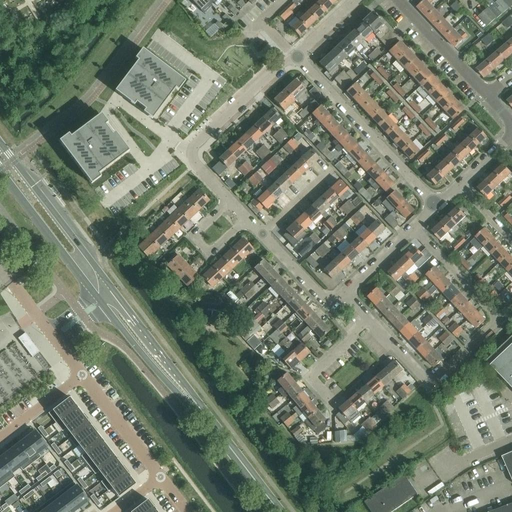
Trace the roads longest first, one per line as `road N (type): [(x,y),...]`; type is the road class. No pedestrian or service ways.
road 1 (residential): [(434,206),(296,57)]
road 2 (residential): [(229,199),(191,152),(296,57)]
road 3 (tertiary): [(113,291),(0,142)]
road 4 (tertiary): [(0,173),(94,295)]
road 5 (tertiary): [(201,414),(113,291)]
road 6 (tertiary): [(104,308),(201,414)]
road 7 (residential): [(160,479),(80,373)]
road 8 (residential): [(229,199),(192,236),(211,255),(247,218)]
road 9 (residential): [(485,96),(398,0)]
road 10 (residential): [(497,322),(412,226)]
road 11 (tertiary): [(201,414),(277,511)]
